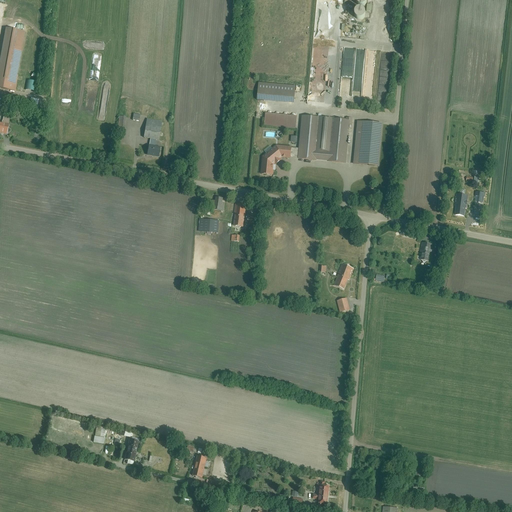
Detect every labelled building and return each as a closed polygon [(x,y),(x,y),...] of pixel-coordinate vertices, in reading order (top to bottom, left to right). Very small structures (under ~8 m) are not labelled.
[(363,12),(362,11),(360,10),(358,10),(356,10),(355,11),(354,13),(353,15),(353,17),(354,18),(355,20),(357,21),(358,21),(360,21),(362,20),(364,19),(364,17),(364,15),(364,14),(363,12)] [(260,83),(258,101),(296,104),(297,86),(260,83)] [(11,113),(5,111),(2,125),(0,124),(0,134),(7,136),(9,126),(8,126),(11,113)] [(266,113),(264,127),(296,130),(297,116),(266,113)] [(302,117),(298,161),(346,165),(350,121),(302,117)] [(155,149),(157,141),(160,141),(163,123),(148,120),(145,138),(151,139),(148,156),(159,158),(160,150),(155,149)] [(358,123),(354,166),(379,168),(383,125),(358,123)] [(262,158),(261,175),(273,176),(274,165),(281,158),(292,160),(294,148),(277,147),(262,158)] [(476,192),(474,203),(483,204),(484,193),(476,192)] [(457,195),(455,215),(465,217),(468,196),(457,195)] [(215,211),(224,212),(225,199),(216,199),(215,211)] [(236,204),(233,225),(244,227),(247,205),(236,204)] [(199,220),(198,232),(219,233),(220,221),(199,220)] [(440,237),(438,248),(444,250),(446,238),(440,237)] [(422,244),(420,260),(429,262),(432,246),(422,244)] [(342,265),(334,286),(345,290),(353,269),(342,265)] [(347,299),(337,302),(340,314),(351,311),(347,299)] [(96,425),(95,436),(105,438),(106,427),(96,425)] [(118,430),(117,435),(130,438),(132,433),(118,430)] [(130,441),(125,461),(134,463),(139,443),(130,441)] [(198,458),(194,476),(202,478),(207,460),(198,458)] [(313,501),(319,501),(319,504),(329,505),(330,483),(321,483),(320,495),(313,495),(313,501)]
